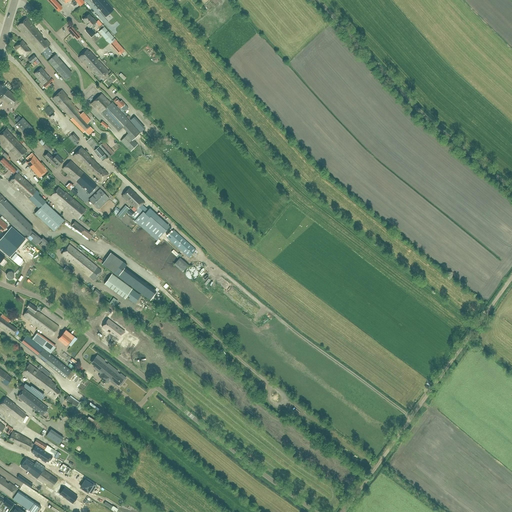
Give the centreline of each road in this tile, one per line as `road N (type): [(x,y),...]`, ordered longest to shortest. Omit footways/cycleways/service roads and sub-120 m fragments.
road 1 (unclassified): [(313,511),(49,304),(0,282)]
road 2 (track): [(511,278),(346,511)]
road 3 (unclassified): [(511,191),(384,81),(318,0)]
